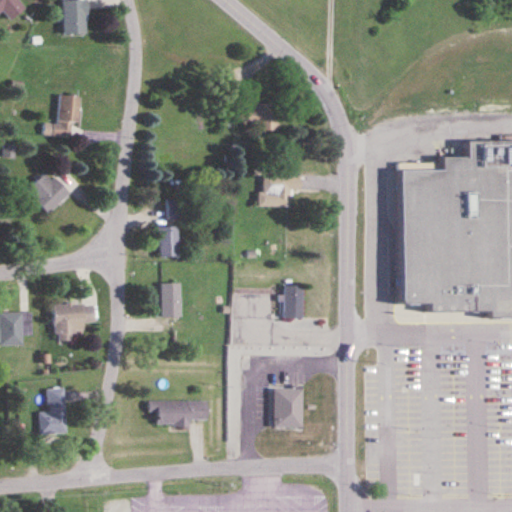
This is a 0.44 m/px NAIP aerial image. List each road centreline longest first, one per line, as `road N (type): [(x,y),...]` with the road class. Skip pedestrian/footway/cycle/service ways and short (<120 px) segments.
road 1 (residential): [(347,511),(336,120),(306,71),(223,0)]
road 2 (residential): [(91,476),(118,325),(111,243),(134,87),(126,0)]
road 3 (residential): [(0,483),(286,465),(348,477)]
